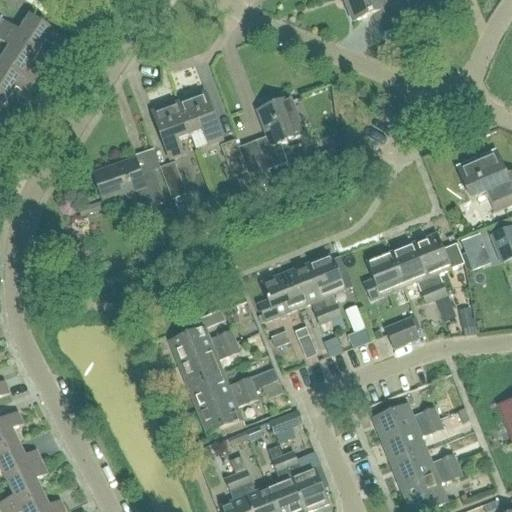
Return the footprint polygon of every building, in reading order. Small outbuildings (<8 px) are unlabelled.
[(344,0),(344,1),(353,25),(374,17),(379,30),(402,21),(393,0),(344,0)] [(7,21),(0,33),(37,57),(45,45),(56,52),(63,40),(31,19),(23,31),(7,21)] [(0,44),(10,51),(1,66),(33,87),(40,76),(29,69),(37,57),(0,33),(0,32),(0,44)] [(0,98),(7,103),(15,91),(26,98),(33,87),(1,66),(0,66),(0,98)] [(206,96),(179,106),(191,140),(204,135),(210,150),(224,145),(206,96)] [(0,113),(7,103),(0,98),(0,132),(3,134),(10,123),(0,115),(0,113)] [(260,113),(272,143),(258,149),(268,174),(289,166),(281,147),(303,138),(289,102),(260,113)] [(191,140),(179,106),(153,115),(171,164),(185,159),(179,144),(191,140)] [(220,151),(232,183),(246,177),(234,145),(220,151)] [(457,171),(470,202),(489,194),(495,207),(511,200),(511,176),(507,179),(496,154),(457,171)] [(135,195),(142,214),(164,206),(152,175),(142,179),(136,162),(94,177),(105,206),(135,195)] [(161,170),(172,201),(186,196),(175,165),(161,170)] [(511,252),(511,230),(491,239),(499,258),(511,252)] [(438,237),(414,247),(436,303),(447,299),(439,277),(464,267),(456,248),(444,252),(438,237)] [(390,256),(404,291),(417,286),(426,307),(436,303),(414,247),(390,256)] [(371,304),(404,291),(390,256),(367,265),(374,283),(364,287),(371,304)] [(331,324),(342,320),(333,298),(346,293),(332,258),(308,267),(331,324)] [(320,328),(331,324),(308,267),(285,277),(298,312),(311,307),(320,328)] [(50,277),(51,287),(66,287),(65,276),(50,277)] [(265,326),(298,312),(285,277),(261,287),(268,304),(258,308),(265,326)] [(384,333),(392,352),(420,341),(412,322),(384,333)] [(170,344),(179,368),(236,346),(231,335),(211,343),(205,330),(170,344)] [(179,368),(189,391),(224,377),(219,365),(240,357),(236,346),(179,368)] [(189,391),(198,415),(254,392),(250,382),(229,390),(224,377),(189,391)] [(0,400),(9,397),(5,384),(0,386),(0,400)] [(254,392),(198,415),(208,439),(243,425),(238,412),(259,404),(254,392)] [(509,427),(511,434),(511,403),(496,410),(497,411),(498,410),(506,428),(509,427)] [(372,421),(381,445),(437,422),(433,412),(412,420),(407,407),(372,421)] [(0,454),(18,446),(12,433),(23,427),(18,415),(0,423),(0,454)] [(381,445),(391,470),(426,455),(421,442),(442,433),(437,422),(381,445)] [(0,467),(7,482),(42,465),(36,453),(25,459),(18,446),(0,454),(0,467)] [(391,470),(401,494),(457,471),(452,458),(431,467),(426,455),(391,470)] [(293,456),(283,460),(304,511),(315,511),(329,506),(315,471),(302,477),(293,456)] [(280,486),(268,490),(277,511),(304,511),(283,460),(271,465),(280,486)] [(0,505),(0,511),(8,511),(42,496),(36,482),(48,477),(42,465),(7,482),(15,498),(0,505)] [(457,471),(401,494),(408,511),(430,511),(446,506),(440,489),(461,480),(457,471)] [(247,475),(236,479),(249,511),(277,511),(268,490),(255,496),(247,475)] [(249,511),(236,479),(225,484),(233,505),(221,510),(221,511),(249,511)] [(42,496),(8,511),(64,511),(60,503),(48,509),(42,496)]
